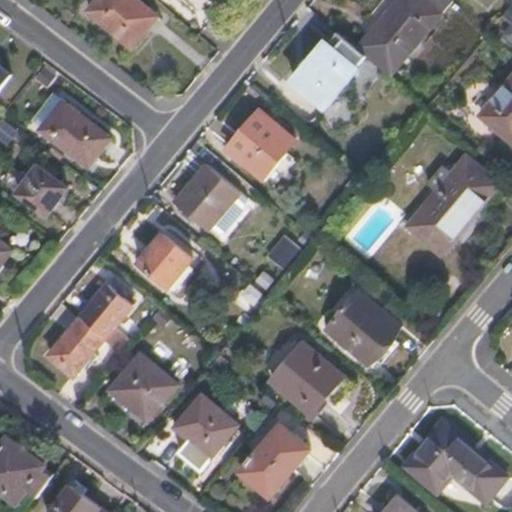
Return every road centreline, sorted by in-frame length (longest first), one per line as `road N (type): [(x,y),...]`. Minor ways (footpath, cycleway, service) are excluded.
road 1 (residential): [(0,340),(170,139)]
road 2 (residential): [(182,511),(0,373)]
road 3 (residential): [(170,139),(0,7)]
road 4 (residential): [(318,511),(446,357)]
road 5 (residential): [(170,139),(287,0)]
